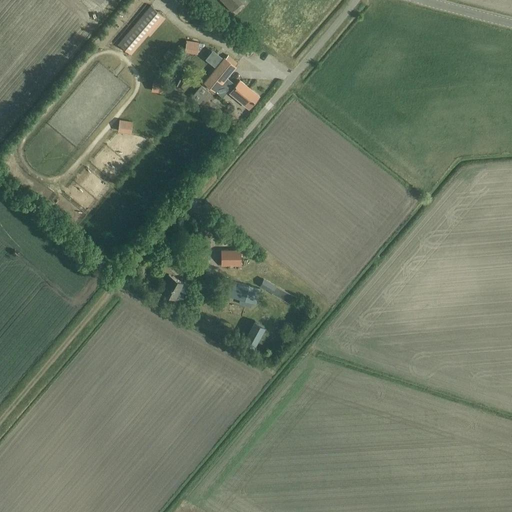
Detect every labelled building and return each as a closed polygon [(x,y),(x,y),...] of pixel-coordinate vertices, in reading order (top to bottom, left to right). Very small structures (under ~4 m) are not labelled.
[(220,0),(231,12),(243,0),(220,0)] [(163,16),(151,5),(118,44),(131,54),(163,16)] [(207,31),(213,25),(209,20),(203,26),(207,31)] [(197,53),(199,43),(187,41),(185,51),(197,53)] [(167,67),(172,59),(167,57),(163,64),(167,67)] [(258,63),(276,74),(280,68),(262,57),(258,63)] [(230,92),(241,102),(249,108),(258,96),(239,81),(235,86),(225,78),(234,66),(224,58),(204,82),(215,91),(219,94),(226,92),(228,89),(231,91),(230,92)] [(169,83),(153,80),(151,91),(164,93),(165,87),(168,87),(169,83)] [(131,133),(133,122),(120,120),(118,131),(131,133)] [(5,156),(0,163),(0,171),(3,174),(12,161),(5,156)] [(221,250),(221,266),(241,266),(240,250),(221,250)] [(175,297),(181,301),(189,286),(168,275),(169,275),(166,281),(167,281),(162,291),(174,298),(175,297)] [(226,296),(256,303),(260,288),(230,280),(226,296)] [(254,320),(241,343),(253,349),(265,327),(254,320)]
